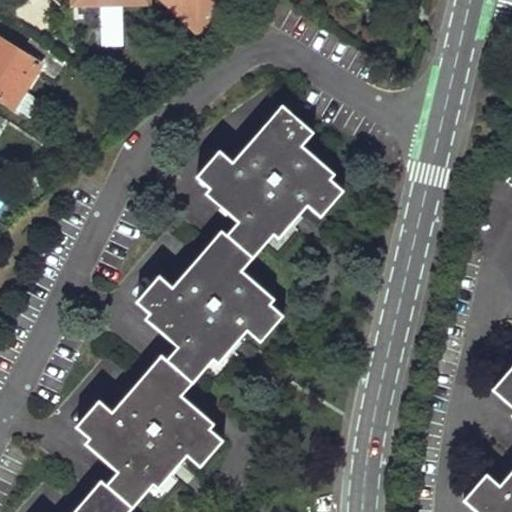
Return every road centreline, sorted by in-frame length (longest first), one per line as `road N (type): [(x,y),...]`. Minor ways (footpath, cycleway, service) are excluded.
road 1 (residential): [(0,423),(148,135),(244,56),(266,48),(292,54),(439,131)]
road 2 (tertiary): [(364,511),(381,384),(439,131)]
road 3 (residential): [(448,511),(498,253),(511,220)]
road 4 (tertiary): [(439,131),(469,0)]
